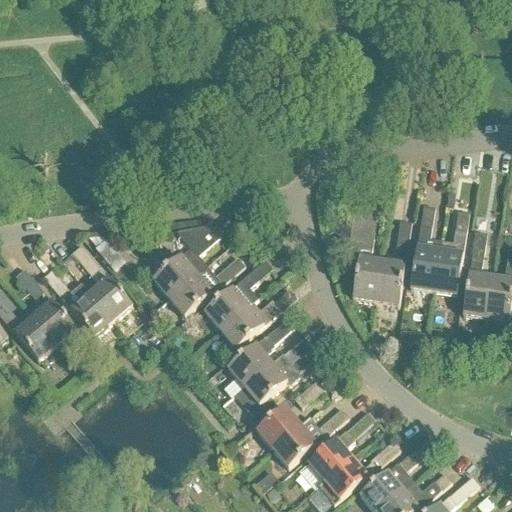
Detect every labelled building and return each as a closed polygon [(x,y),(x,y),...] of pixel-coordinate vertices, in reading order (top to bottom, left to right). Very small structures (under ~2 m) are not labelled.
[(456,200),(449,199),(447,214),(454,215),(456,200)] [(420,243),(431,244),(436,214),(424,213),(420,243)] [(443,248),(435,300),(458,304),(470,220),(459,218),(454,250),(443,248)] [(354,307),(377,310),(383,268),(371,267),(377,225),(354,221),(350,251),(354,252),(353,261),(355,265),(360,265),(354,307)] [(396,258),(408,260),(412,230),(401,228),(396,258)] [(154,287),(170,306),(208,274),(200,263),(222,245),(212,233),(177,239),(191,256),(154,287)] [(464,323),(487,326),(493,284),(482,283),(488,241),(476,239),(464,323)] [(431,244),(420,243),(412,297),(435,300),(443,248),(431,246),(431,244)] [(493,284),(487,326),(510,330),(511,317),(511,244),(505,286),(493,284)] [(73,260),(93,283),(101,276),(82,253),(73,260)] [(208,274),(170,306),(185,324),(246,273),(239,264),(216,283),(208,274)] [(205,319),(221,338),(254,310),(255,311),(260,307),(251,296),(274,277),(266,268),(205,319)] [(383,268),(377,310),(400,314),(406,272),(383,268)] [(17,284),(36,307),(45,299),(26,276),(17,284)] [(114,329),(90,301),(82,291),(73,300),(53,277),(44,284),(96,345),(114,329)] [(109,285),(90,301),(114,329),(133,313),(109,285)] [(254,310),(221,338),(237,357),(298,305),(290,297),(275,310),(273,308),(261,318),(255,311),(254,310)] [(58,353),(34,324),(29,318),(20,327),(0,303),(0,321),(40,368),(58,353)] [(53,308),(34,324),(58,353),(77,337),(53,308)] [(229,376),(245,394),(273,371),(266,362),(275,354),(274,353),(297,333),(289,324),(229,376)] [(0,353),(9,346),(0,335),(0,353)] [(273,371),(245,394),(260,413),(288,390),(289,391),(292,391),(300,385),(300,382),(298,381),(321,362),(314,353),(291,372),(283,362),(273,371)] [(295,407),(303,415),(326,396),(318,387),(295,407)] [(258,438),(273,457),(302,433),(301,432),(286,414),(258,438)] [(302,433),(273,457),(289,476),(350,424),(342,415),(319,435),(311,424),(301,432),(302,433)] [(309,471),(325,489),(353,465),(346,457),(356,449),(354,448),(377,428),(370,419),(309,471)] [(353,465),(325,489),(319,494),(334,511),(335,511),(401,457),(394,448),(371,467),(372,469),(363,477),(353,465)] [(421,452),(361,503),(368,511),(387,511),(415,489),(406,479),(429,460),(421,452)] [(415,489),(387,511),(425,511),(453,489),(445,480),(423,499),(415,489)] [(439,511),(457,511),(480,493),(473,484),(439,511)] [(254,493),(262,503),(270,497),(261,487),(254,493)] [(276,497),(268,500),(271,508),(279,505),(276,497)]
